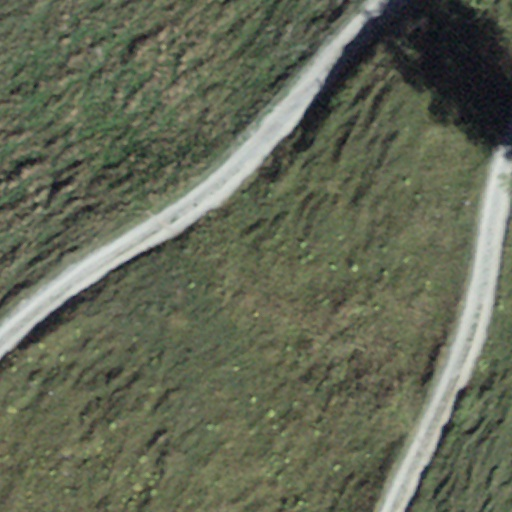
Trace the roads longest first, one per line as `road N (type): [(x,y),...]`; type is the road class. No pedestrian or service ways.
road 1 (track): [(0,346),(81,275),(195,202),(300,102),(390,0)]
road 2 (track): [(511,150),(472,350),(394,511)]
